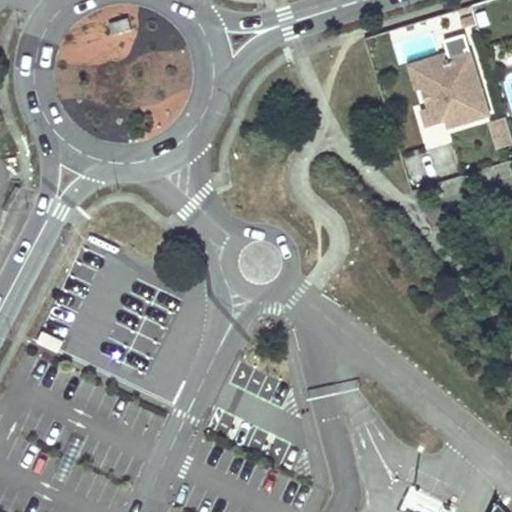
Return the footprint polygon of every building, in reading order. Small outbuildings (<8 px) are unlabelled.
[(472,14),(462,18),(466,28),(475,24),(472,14)] [(129,17),(111,23),(114,33),(132,28),(129,17)] [(416,89),(424,86),(419,68),(452,58),(450,51),(409,64),(416,89)] [(452,58),(419,68),(424,86),(426,91),(434,89),(437,100),(429,102),(430,105),(422,108),(428,126),(447,119),(449,126),(490,113),(472,52),(452,58)] [(434,89),(426,91),(429,102),(437,100),(434,89)] [(511,145),(511,139),(506,118),(489,122),(496,149),(511,145)] [(82,447),(70,442),(56,473),(67,479),(82,447)]
